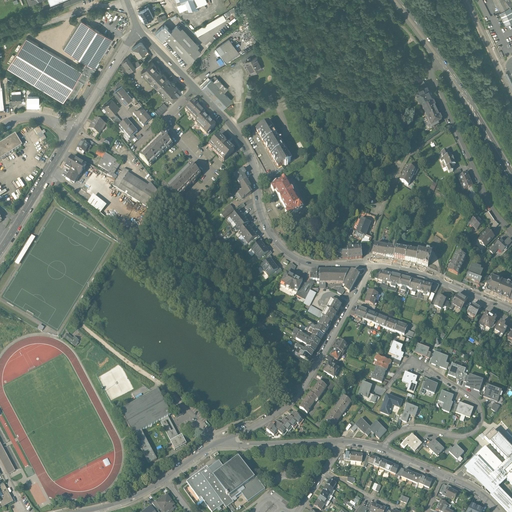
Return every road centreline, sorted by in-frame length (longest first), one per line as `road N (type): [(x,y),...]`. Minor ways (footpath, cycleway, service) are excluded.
road 1 (track): [(48,172),(145,267),(276,372),(269,401),(210,435)]
road 2 (track): [(412,41),(397,89),(377,100),(366,132),(339,150),(340,191),(307,233),(312,250),(293,242),(284,249)]
road 3 (tertiary): [(368,262),(310,263),(284,249),(264,222),(254,169),(233,128),(196,89)]
road 4 (residential): [(368,262),(295,396),(214,443)]
road 5 (residential): [(383,447),(410,427),(468,433),(481,411),(415,362),(388,384)]
road 6 (residential): [(438,60),(431,76),(495,215),(511,231)]
road 7 (tertiary): [(0,248),(72,133)]
road 8 (primary): [(438,60),(511,172)]
road 9 (residential): [(214,443),(344,440)]
road 10 (tertiary): [(72,133),(137,28)]
road 11 (tertiary): [(483,295),(425,270),(368,262)]
